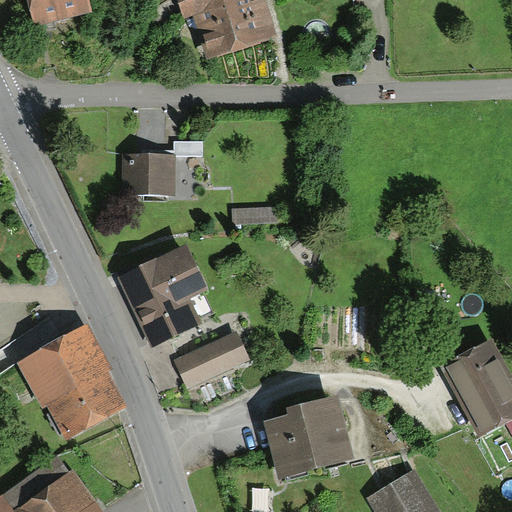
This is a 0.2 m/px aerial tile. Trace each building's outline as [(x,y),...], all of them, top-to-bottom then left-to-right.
[(82,0),(21,0),(31,32),(87,17),(82,0)] [(259,0),(170,0),(178,24),(190,20),(204,62),(272,41),(259,0)] [(200,143),(174,143),(174,157),(200,157),(200,143)] [(171,160),(122,157),(120,197),(170,199),(171,160)] [(274,212),(230,214),(231,229),(274,227),(274,212)] [(183,251),(115,283),(147,353),(194,332),(182,304),(203,295),(183,251)] [(231,337),(172,366),(182,387),(242,358),(231,337)] [(77,338),(21,368),(61,444),(117,414),(77,338)] [(511,394),(489,345),(440,368),(475,442),(511,424),(511,394)] [(332,410),(260,430),(274,483),(347,463),(332,410)] [(91,511),(53,462),(0,502),(0,511),(91,511)] [(435,511),(412,474),(366,502),(372,511),(435,511)]
